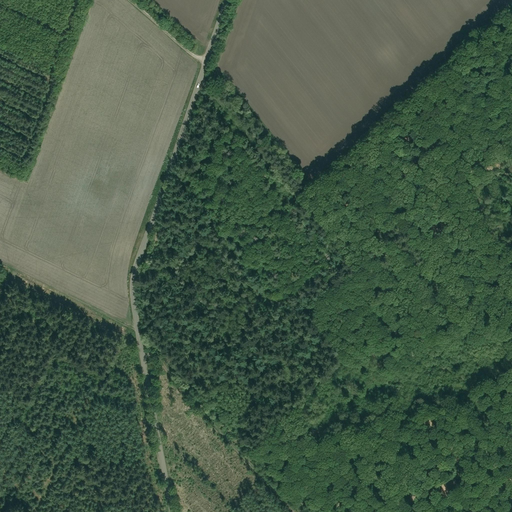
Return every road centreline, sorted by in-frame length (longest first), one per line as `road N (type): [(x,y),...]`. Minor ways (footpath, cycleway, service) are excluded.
road 1 (residential): [(226,0),(133,291),(175,511)]
road 2 (track): [(0,264),(10,269),(9,281),(138,336)]
